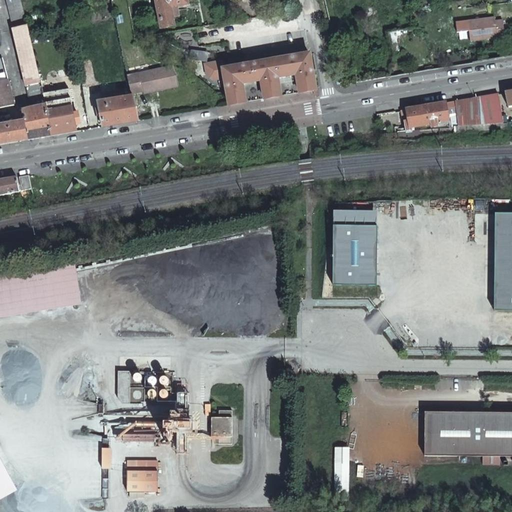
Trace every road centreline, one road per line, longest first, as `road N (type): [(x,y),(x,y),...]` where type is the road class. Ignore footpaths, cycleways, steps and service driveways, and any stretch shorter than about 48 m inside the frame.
road 1 (secondary): [(511,74),(0,162)]
road 2 (unclassified): [(305,302),(338,345),(400,366),(511,367)]
